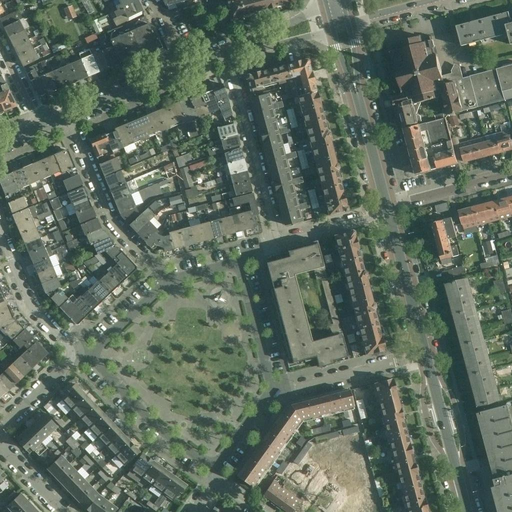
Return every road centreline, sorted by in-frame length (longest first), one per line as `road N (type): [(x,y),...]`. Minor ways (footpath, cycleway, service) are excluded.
road 1 (residential): [(67,115),(113,223),(164,282)]
road 2 (residential): [(279,238),(226,51)]
road 3 (residential): [(213,470),(81,357)]
road 4 (tertiary): [(466,511),(424,354)]
road 5 (residential): [(424,354),(271,393)]
road 6 (residential): [(81,357),(27,301),(0,235)]
road 7 (tertiary): [(424,354),(386,211)]
road 8 (residential): [(271,393),(238,262)]
road 9 (residential): [(386,211),(511,175)]
road 10 (tertiary): [(67,115),(182,68)]
